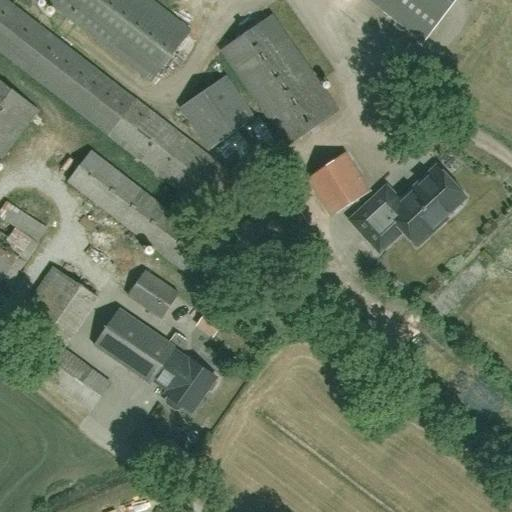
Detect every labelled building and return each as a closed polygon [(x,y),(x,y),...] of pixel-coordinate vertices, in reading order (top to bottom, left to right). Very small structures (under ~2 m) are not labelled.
[(246,187),(3,0),(0,0),(0,52),(219,221),(246,187)] [(43,0),(151,82),(190,31),(149,0),(43,0)] [(368,0),(422,42),(454,0),(368,0)] [(287,147),(339,111),(272,16),(220,51),(287,147)] [(226,77),(180,109),(209,151),(255,119),(226,77)] [(0,161),(39,111),(0,80),(0,161)] [(190,278),(215,247),(92,152),(68,183),(190,278)] [(332,217),(371,192),(346,155),(307,180),(332,217)] [(437,167),(414,189),(400,202),(387,188),(352,221),(381,252),(404,230),(418,246),(448,218),(446,215),(466,196),(437,167)] [(256,264),(310,226),(287,194),(234,232),(256,264)] [(0,302),(39,244),(48,230),(22,213),(13,227),(0,217),(0,302)] [(503,259),(511,248),(511,234),(509,232),(493,250),(503,259)] [(68,345),(100,299),(53,267),(21,313),(68,345)] [(178,294),(146,272),(128,297),(161,320),(178,294)] [(166,404),(176,411),(180,410),(182,406),(191,412),(207,390),(211,390),(216,383),(215,378),(215,377),(190,360),(190,361),(174,350),(175,348),(119,310),(94,347),(150,385),(154,377),(160,381),(157,384),(168,391),(166,395),(168,396),(166,400),(166,404)] [(201,326),(218,339),(229,324),(212,311),(201,326)] [(91,411),(110,385),(46,338),(27,364),(91,411)] [(161,443),(152,457),(158,461),(167,447),(161,443)]
